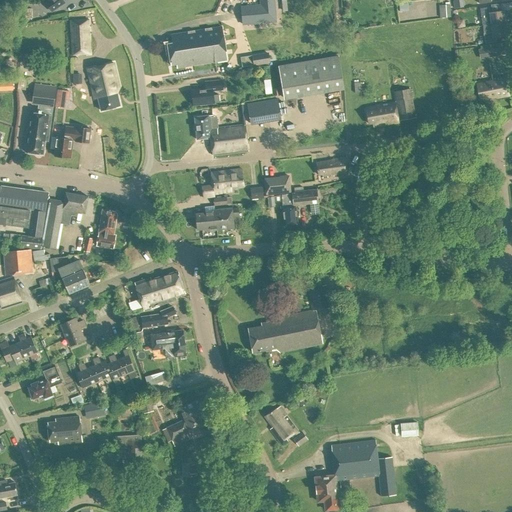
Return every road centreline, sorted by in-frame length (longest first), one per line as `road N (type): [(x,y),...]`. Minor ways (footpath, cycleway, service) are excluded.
road 1 (tertiary): [(509,266),(334,245),(185,255)]
road 2 (unclassified): [(282,511),(220,388),(185,255)]
road 3 (residential): [(0,330),(185,255)]
road 4 (residential): [(148,166),(140,70),(100,0)]
road 5 (residential): [(509,266),(499,157),(500,135),(511,126)]
road 6 (tertiary): [(130,197),(96,183),(0,171)]
